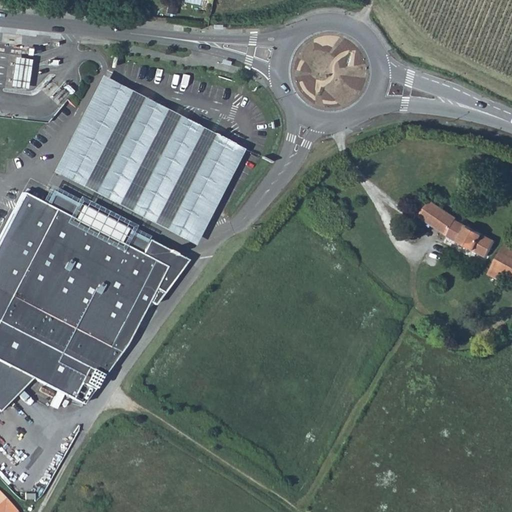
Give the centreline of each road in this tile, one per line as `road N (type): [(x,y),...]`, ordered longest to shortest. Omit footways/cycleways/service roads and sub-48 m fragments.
road 1 (track): [(39,511),(99,402),(201,257),(197,245)]
road 2 (track): [(115,379),(133,402),(300,511)]
road 3 (unknown): [(333,123),(416,266)]
road 4 (secondary): [(362,110),(413,105),(511,125)]
road 5 (secondary): [(292,36),(141,34)]
road 6 (secondary): [(511,123),(378,66)]
road 7 (secondary): [(141,34),(0,18)]
road 8 (secondary): [(141,34),(276,73)]
